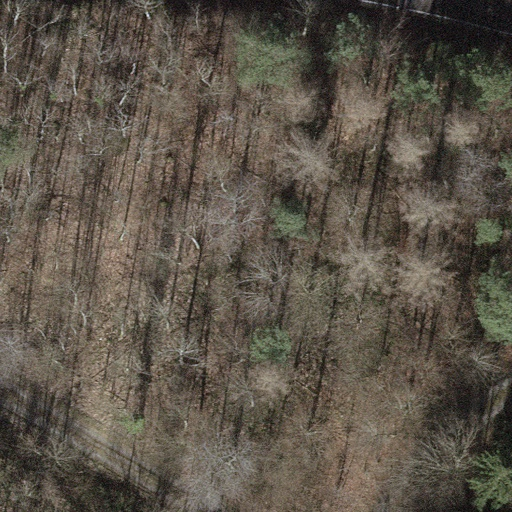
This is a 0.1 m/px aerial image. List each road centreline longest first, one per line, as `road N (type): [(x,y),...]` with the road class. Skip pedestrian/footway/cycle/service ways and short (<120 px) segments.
road 1 (track): [(196,511),(0,384)]
road 2 (track): [(375,511),(420,429),(511,380)]
